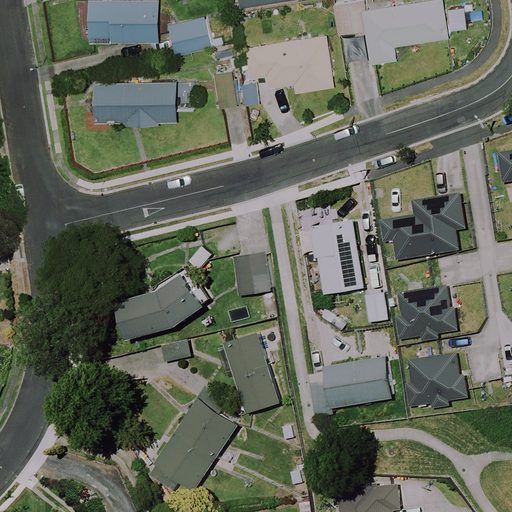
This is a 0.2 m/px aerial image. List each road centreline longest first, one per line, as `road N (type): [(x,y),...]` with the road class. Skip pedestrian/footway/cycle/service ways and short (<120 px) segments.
road 1 (residential): [(44,229),(269,175),(452,112),(511,75)]
road 2 (residential): [(0,467),(45,374),(52,301),(44,229)]
road 3 (residential): [(44,229),(2,0)]
